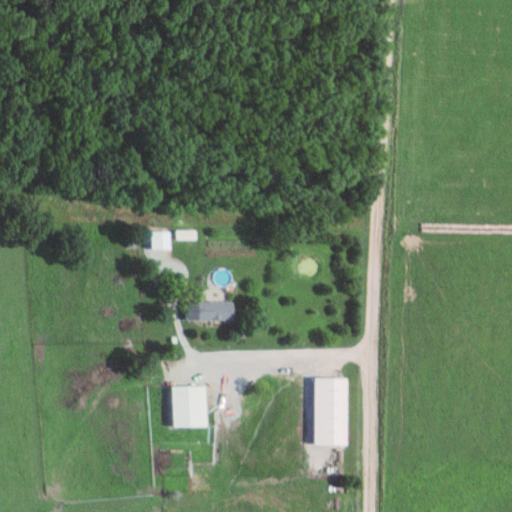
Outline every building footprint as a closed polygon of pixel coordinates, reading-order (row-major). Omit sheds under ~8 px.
[(169,251),(169,227),(149,227),(149,251),(169,251)] [(196,239),(196,230),(175,230),(175,239),(196,239)] [(234,299),(195,299),(195,319),(234,319),(234,299)] [(347,443),(347,376),(314,376),(314,443),(347,443)] [(207,384),(172,384),(172,424),(207,424),(207,384)]
